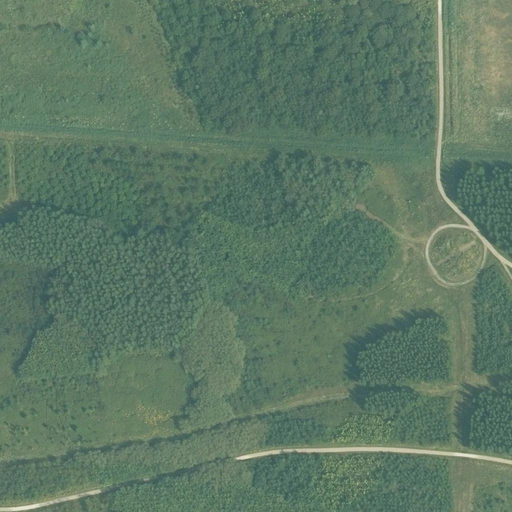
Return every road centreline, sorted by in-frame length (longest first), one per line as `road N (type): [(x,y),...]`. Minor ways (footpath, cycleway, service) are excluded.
road 1 (track): [(0,462),(205,431),(326,396),(511,381)]
road 2 (track): [(437,163),(0,136)]
road 3 (track): [(461,511),(461,284)]
